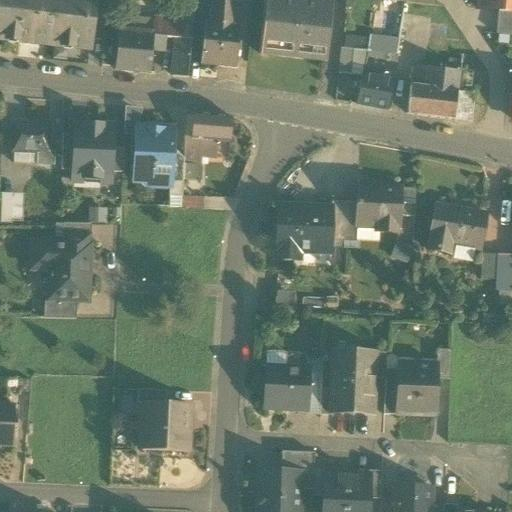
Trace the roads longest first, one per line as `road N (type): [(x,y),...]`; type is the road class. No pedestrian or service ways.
road 1 (residential): [(224,438),(239,244),(287,112)]
road 2 (tertiary): [(287,112),(0,75)]
road 3 (residential): [(224,438),(489,456)]
road 4 (tertiary): [(511,156),(287,112)]
road 5 (residential): [(221,501),(0,491)]
